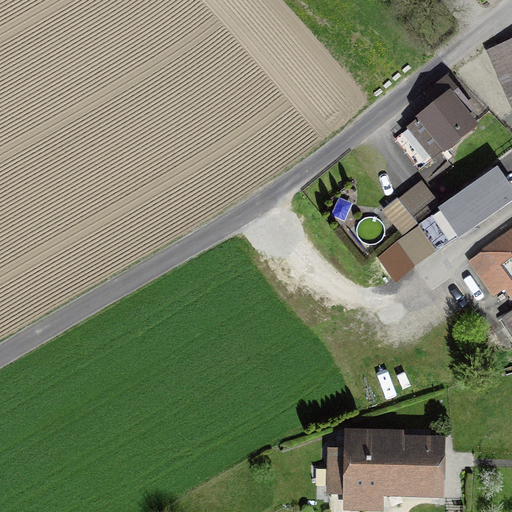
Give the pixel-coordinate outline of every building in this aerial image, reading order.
[(511,100),(511,40),(490,51),(511,100)] [(420,162),(443,143),(446,147),(473,124),(459,107),(466,101),(447,78),(428,94),(437,104),(399,137),(420,162)] [(441,208),(459,234),(511,197),(511,192),(496,170),(441,208)] [(420,186),(388,211),(405,233),(437,209),(420,186)] [(507,286),(511,293),(511,312),(504,318),(511,328),(511,232),(471,261),(494,295),(507,286)] [(332,449),(330,489),(350,490),(349,504),(383,505),(383,488),(439,490),(440,451),(389,449),(389,439),(354,437),(353,450),(332,449)]
